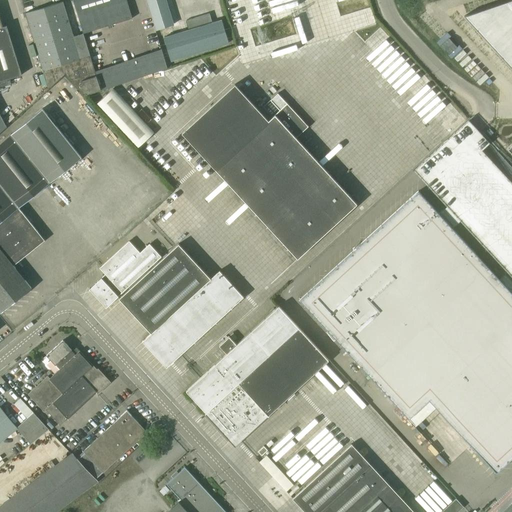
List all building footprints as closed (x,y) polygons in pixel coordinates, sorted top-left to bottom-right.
[(73,0),(84,32),(132,17),(127,0),(73,0)] [(149,0),(158,29),(175,24),(168,0),(149,0)] [(511,0),(510,0),(464,16),(511,68),(511,0)] [(25,12),(43,70),(81,58),(74,35),(64,1),(25,12)] [(186,20),(189,30),(213,23),(210,13),(186,20)] [(0,81),(22,74),(7,25),(3,26),(0,17),(0,81)] [(213,23),(189,30),(165,37),(172,60),(229,43),(222,20),(213,23)] [(334,43),(376,92),(397,74),(355,25),(334,43)] [(101,90),(96,72),(84,32),(74,35),(81,58),(43,70),(49,90),(67,74),(86,95),(101,90)] [(96,72),(101,90),(168,67),(163,49),(96,72)] [(131,94),(146,112),(152,107),(156,112),(179,92),(163,72),(149,83),(147,81),(131,94)] [(403,79),(383,97),(430,149),(451,130),(403,79)] [(97,103),(138,147),(154,132),(113,88),(97,103)] [(297,258),(356,204),(353,201),(369,186),(338,152),(335,155),(279,95),(272,101),(281,111),(275,117),(274,116),(266,123),(234,88),(183,134),(297,258)] [(0,143),(0,312),(31,287),(15,267),(44,243),(18,210),(84,159),(44,109),(0,143)] [(494,142),(470,115),(416,164),(511,270),(511,179),(485,150),(494,142)] [(499,474),(511,462),(511,292),(418,191),(300,300),(409,418),(429,400),(499,474)] [(104,272),(88,287),(106,306),(161,256),(149,243),(140,252),(128,240),(100,267),(104,272)] [(210,278),(178,243),(119,298),(152,333),(145,340),(166,362),(178,352),(180,354),(243,296),(219,270),(210,278)] [(207,411),(270,354),(299,327),(278,304),(236,344),(228,336),(218,345),(226,353),(186,390),(207,412),(207,411)] [(328,359),(299,327),(207,411),(237,443),(328,359)] [(46,354),(59,368),(75,353),(71,349),(72,349),(63,339),(46,354)] [(75,353),(59,368),(32,393),(49,411),(51,409),(63,422),(107,381),(96,369),(95,371),(77,352),(75,353)] [(27,418),(17,427),(30,444),(49,429),(20,398),(14,404),(27,418)] [(0,440),(17,427),(0,406),(0,440)] [(77,459),(95,478),(103,471),(104,472),(139,439),(139,440),(148,432),(128,410),(119,418),(84,451),(85,452),(77,459)] [(302,438),(324,463),(345,444),(322,419),(302,438)] [(294,439),(272,453),(291,481),(303,473),(301,469),(307,465),(304,462),(308,459),(294,439)] [(415,511),(371,464),(351,442),(292,497),(305,511),(457,511),(464,506),(456,498),(441,511),(415,511)] [(264,446),(259,451),(262,455),(268,450),(264,446)] [(95,478),(77,459),(72,454),(0,505),(0,511),(54,511),(97,481),(95,478)] [(267,455),(259,462),(279,483),(287,477),(280,470),(267,455)] [(226,511),(185,467),(167,484),(180,498),(164,511),(226,511)]
